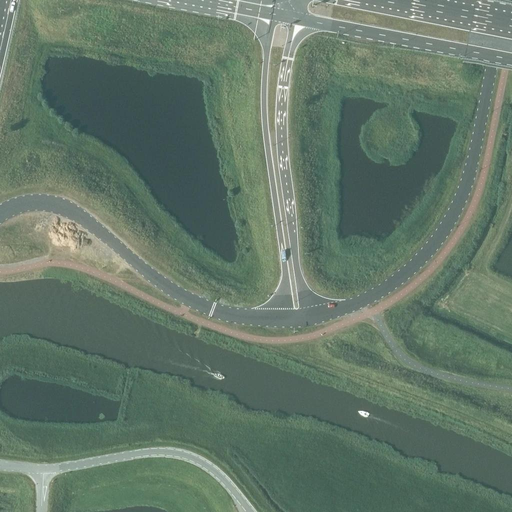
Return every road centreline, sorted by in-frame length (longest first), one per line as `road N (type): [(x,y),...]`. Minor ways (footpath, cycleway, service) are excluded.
road 1 (unclassified): [(307,316),(376,294),(442,232),(470,170),(503,0)]
road 2 (unclassified): [(286,319),(244,318),(195,303),(61,206),(29,202),(0,213)]
road 3 (unclassified): [(271,15),(263,104),(286,319)]
road 4 (unclassified): [(307,316),(280,119),(294,20)]
road 5 (track): [(511,441),(253,339)]
road 6 (unclassified): [(249,511),(215,471),(186,455),(148,452),(41,469)]
road 7 (secondary): [(294,20),(511,61)]
road 8 (secondary): [(511,24),(390,0)]
